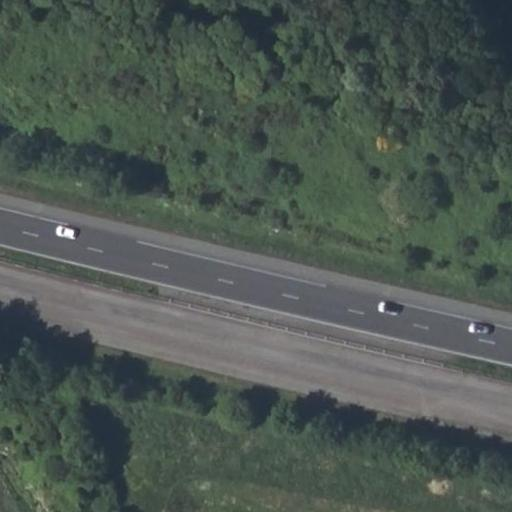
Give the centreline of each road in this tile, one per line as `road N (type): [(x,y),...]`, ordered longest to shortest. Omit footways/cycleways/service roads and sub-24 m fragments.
road 1 (trunk): [(0,283),(511,405)]
road 2 (trunk): [(511,345),(0,225)]
